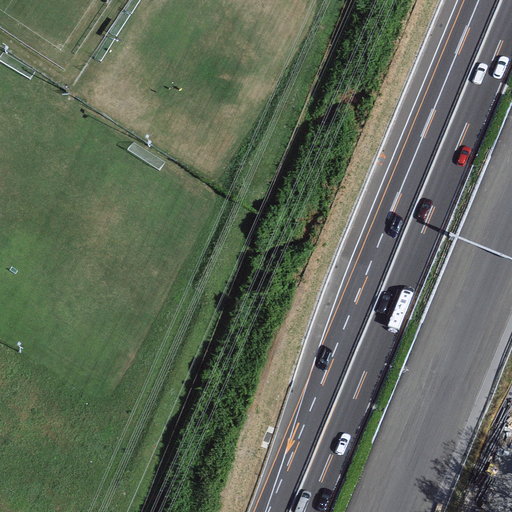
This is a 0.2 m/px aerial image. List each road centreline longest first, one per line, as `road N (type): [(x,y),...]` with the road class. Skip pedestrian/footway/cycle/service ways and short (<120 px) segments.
road 1 (motorway): [(511,4),(294,511)]
road 2 (motorway): [(377,511),(511,187)]
